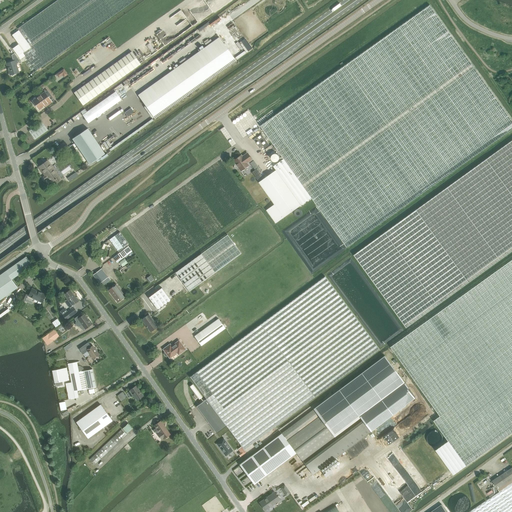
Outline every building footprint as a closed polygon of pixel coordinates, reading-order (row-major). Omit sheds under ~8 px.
[(57,0),(18,29),(19,30),(31,47),(23,53),(36,71),(135,0),(57,0)] [(261,126),(284,159),(312,198),(347,247),(511,129),(511,119),(430,5),(261,126)] [(193,47),(215,32),(208,22),(187,38),(193,47)] [(31,47),(19,30),(12,35),(19,44),(13,49),(18,56),(23,53),(31,47)] [(138,95),(155,119),(236,61),(219,37),(138,95)] [(141,64),(132,52),(74,92),(83,105),(141,64)] [(6,63),(10,75),(11,75),(12,76),(15,74),(19,73),(16,64),(20,61),(15,53),(12,55),(13,61),(6,63)] [(48,105),(52,102),(55,100),(47,90),(37,97),(35,98),(34,99),(33,100),(32,101),(39,110),(47,104),(48,105)] [(89,123),(121,100),(116,92),(83,115),(89,123)] [(42,122),(29,131),(34,137),(36,139),(48,130),(46,128),(42,122)] [(105,153),(88,129),(72,139),(90,164),(105,153)] [(265,148),(270,145),(262,134),(258,138),(265,148)] [(511,140),(354,255),(406,328),(511,251),(511,140)] [(61,153),(69,147),(65,142),(57,148),(61,153)] [(241,155),(233,161),(236,164),(235,165),(234,166),(234,167),(235,168),(236,169),(237,168),(238,168),(241,171),(249,165),(247,163),(252,159),(247,153),(242,157),(241,155)] [(276,223),(312,198),(284,159),(274,166),(276,170),(259,182),(275,204),(267,210),(276,223)] [(43,166),(39,168),(44,175),(42,176),(45,180),(48,178),(51,182),(53,181),(55,184),(61,180),(59,176),(55,170),(54,171),(47,161),(42,165),(43,166)] [(109,239),(118,252),(129,244),(120,232),(109,239)] [(227,235),(175,273),(189,291),(241,254),(227,235)] [(131,252),(128,247),(119,254),(122,259),(131,252)] [(0,300),(18,287),(12,279),(32,265),(26,256),(0,275),(0,300)] [(125,258),(119,262),(123,266),(128,263),(125,258)] [(511,260),(391,347),(440,416),(434,421),(448,441),(436,450),(454,475),(511,433),(511,260)] [(99,283),(108,277),(101,269),(93,275),(99,283)] [(190,377),(206,399),(226,425),(244,450),(379,350),(325,277),(190,377)] [(118,303),(125,298),(122,294),(123,294),(117,284),(108,290),(118,303)] [(45,299),(46,295),(32,288),(29,296),(28,295),(24,293),(22,299),(25,301),(26,298),(33,301),(34,299),(43,303),(44,299),(45,299)] [(72,305),(78,301),(70,290),(64,294),(67,300),(65,301),(70,308),(72,306),(72,305)] [(164,305),(167,303),(165,301),(160,294),(158,296),(155,293),(149,297),(158,310),(164,305)] [(71,309),(63,315),(66,319),(66,320),(67,319),(74,314),(71,309)] [(87,318),(84,314),(82,316),(81,314),(75,318),(77,321),(76,321),(76,324),(77,326),(80,327),(80,326),(83,330),(85,329),(91,324),(87,318)] [(150,332),(158,327),(149,315),(142,320),(150,332)] [(226,328),(218,318),(194,336),(201,346),(226,328)] [(60,336),(54,329),(42,338),(48,345),(60,336)] [(168,355),(170,358),(177,352),(179,354),(185,349),(179,341),(172,346),(170,344),(163,349),(165,352),(164,353),(164,354),(165,356),(167,356),(168,355)] [(93,345),(91,347),(88,342),(79,348),(83,354),(87,351),(93,359),(100,355),(93,345)] [(314,409),(282,433),(293,449),(296,453),(302,461),(335,437),(360,417),(363,422),(305,465),(313,475),(370,432),(416,398),(405,383),(384,355),(313,409),(314,409)] [(74,391),(82,390),(79,372),(77,362),(68,364),(72,385),(68,386),(70,399),(75,398),(74,391)] [(52,370),(55,383),(69,380),(67,367),(52,370)] [(93,369),(84,371),(79,372),(82,390),(96,387),(93,369)] [(137,401),(144,396),(136,385),(129,390),(130,391),(127,393),(129,397),(133,395),(137,401)] [(121,402),(127,398),(122,392),(117,396),(121,402)] [(226,425),(206,399),(196,406),(216,433),(226,425)] [(88,439),(113,421),(101,405),(76,422),(88,439)] [(156,428),(153,430),(155,433),(158,430),(159,432),(157,433),(161,440),(163,439),(164,439),(170,434),(168,432),(161,421),(154,425),(156,428)] [(127,433),(132,428),(128,423),(122,429),(127,433)] [(122,429),(119,431),(90,459),(95,464),(127,434),(122,429)] [(293,449),(282,433),(240,464),(254,484),(278,466),(275,462),(293,449)] [(225,456),(233,451),(224,439),(217,444),(225,456)] [(500,492),(511,483),(511,467),(492,481),(500,492)] [(511,511),(511,483),(500,492),(469,511),(511,511)] [(272,506),(280,500),(275,492),(268,497),(266,496),(263,498),(263,500),(260,502),(265,510),(268,508),(269,511),(273,508),(272,506)]
